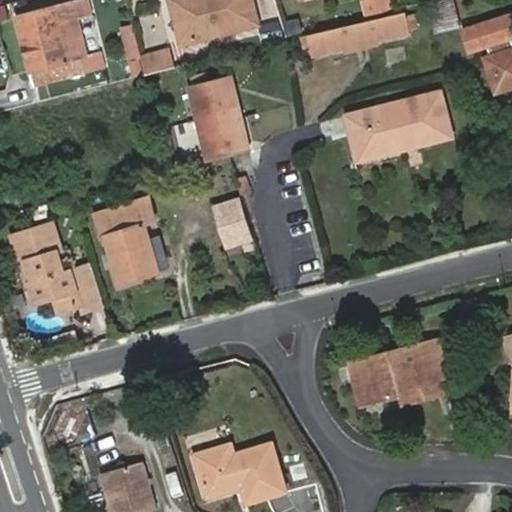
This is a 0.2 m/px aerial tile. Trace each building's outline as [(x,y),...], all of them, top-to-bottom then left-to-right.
[(171,0),(182,41),(260,22),(253,0),(171,0)] [(362,0),(366,15),(394,8),(391,0),(362,0)] [(454,0),(448,0),(429,5),(437,34),(462,27),(454,0)] [(511,4),(462,21),(472,51),(489,46),(492,56),(486,58),(497,92),(511,87),(511,39),(511,38),(511,4)] [(63,29),(59,14),(57,8),(18,18),(34,85),(86,72),(75,25),(63,29)] [(71,10),(59,14),(63,29),(75,25),(71,10)] [(405,11),(396,13),(303,35),(305,45),(312,44),(314,54),(361,43),(410,31),(405,11)] [(142,56),(147,74),(175,67),(170,49),(142,56)] [(129,55),(133,73),(142,70),(137,53),(129,55)] [(234,79),(195,89),(211,161),(231,156),(251,151),(234,79)] [(195,89),(186,91),(203,164),(211,161),(195,89)] [(349,116),(361,159),(451,136),(439,93),(349,116)] [(108,237),(121,285),(158,274),(158,272),(170,268),(162,238),(149,241),(146,227),(158,223),(151,200),(98,213),(105,237),(108,237)] [(217,206),(229,247),(248,241),(249,246),(255,244),(241,200),(217,206)] [(55,298),(78,291),(83,305),(80,306),(82,314),(104,306),(91,264),(72,269),(65,271),(59,251),(63,251),(54,224),(14,237),(22,264),(29,261),(35,282),(32,282),(39,303),(55,298)] [(29,261),(22,264),(28,283),(32,282),(35,282),(29,261)] [(83,305),(78,291),(55,298),(59,312),(80,306),(83,305)] [(431,380),(447,375),(439,340),(352,363),(363,405),(402,395),(403,404),(435,395),(431,380)] [(451,390),(447,375),(431,380),(435,395),(451,390)] [(195,452),(208,499),(243,489),(248,505),(293,489),(278,441),(240,450),(235,441),(195,452)] [(102,473),(113,511),(148,511),(158,509),(144,461),(102,473)]
